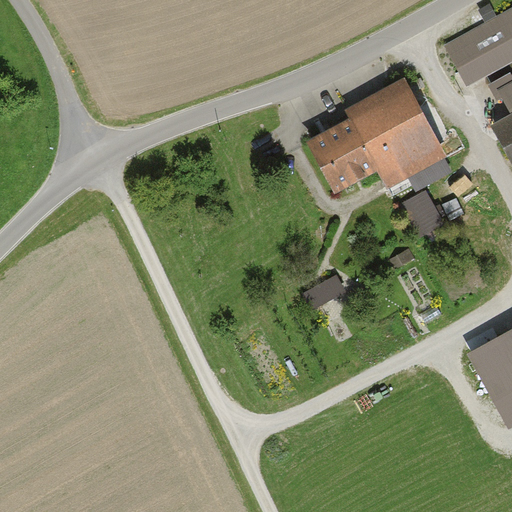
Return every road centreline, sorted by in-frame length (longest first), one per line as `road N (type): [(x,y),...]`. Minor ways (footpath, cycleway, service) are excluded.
road 1 (unclassified): [(466,0),(311,79),(97,163)]
road 2 (track): [(97,163),(135,222),(277,511)]
road 3 (unknown): [(242,438),(511,304)]
road 4 (unknown): [(511,185),(411,28)]
road 5 (unclassified): [(21,0),(69,85),(97,163)]
road 6 (unclassified): [(97,163),(0,250)]
